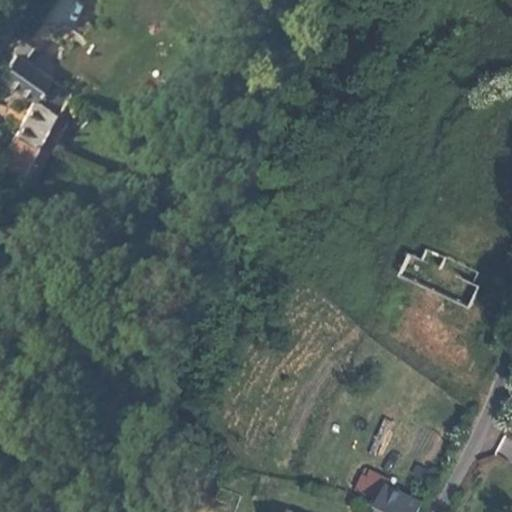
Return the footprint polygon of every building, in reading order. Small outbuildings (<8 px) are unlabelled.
[(16,53),(0,76),(36,103),(38,105),(43,97),(58,106),(73,77),(24,43),(16,53)] [(36,103),(17,139),(52,152),(68,120),(59,116),(38,105),(36,103)] [(52,152),(17,139),(1,171),(34,187),(52,152)] [(48,225),(21,208),(0,240),(0,241),(12,250),(32,221),(45,229),(48,225)] [(423,262),(412,256),(402,277),(471,310),(481,288),(475,286),(442,270),(447,261),(448,259),(429,250),(423,262)] [(447,261),(442,270),(475,286),(480,277),(447,261)] [(360,496),(379,505),(386,488),(390,478),(371,470),(368,478),(360,496)] [(352,493),(360,496),(368,478),(360,474),(352,493)] [(375,511),(421,511),(425,505),(386,488),(379,505),(375,511)]
